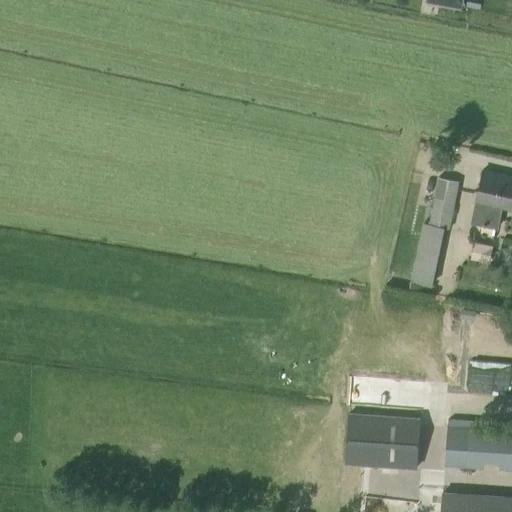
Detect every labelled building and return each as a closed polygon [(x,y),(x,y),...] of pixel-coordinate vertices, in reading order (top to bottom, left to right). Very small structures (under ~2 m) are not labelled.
[(511,178),(481,172),(470,224),(496,230),(500,210),(511,212),(511,209),(511,178)] [(422,225),(409,282),(429,286),(442,229),(448,230),(457,184),(437,180),(427,226),(422,225)] [(472,242),(468,258),(488,263),(492,246),(472,242)] [(427,469),(431,420),(361,413),(357,463),(427,469)] [(511,511),(511,497),(442,493),(440,511),(511,511)]
